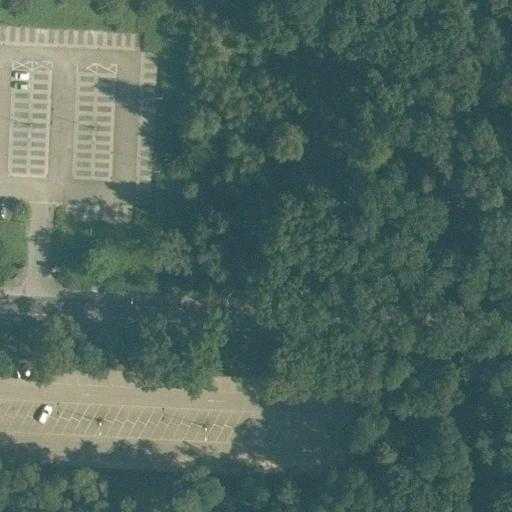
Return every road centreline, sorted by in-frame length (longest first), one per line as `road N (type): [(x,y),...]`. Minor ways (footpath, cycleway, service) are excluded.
road 1 (tertiary): [(511,338),(0,306)]
road 2 (track): [(345,383),(511,416)]
